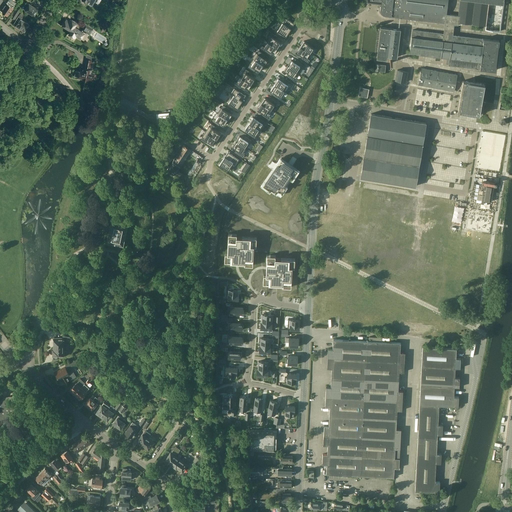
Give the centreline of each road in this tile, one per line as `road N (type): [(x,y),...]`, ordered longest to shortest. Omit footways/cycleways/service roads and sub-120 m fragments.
road 1 (residential): [(24,365),(49,289),(96,242),(110,161)]
road 2 (residential): [(210,162),(310,13),(342,1)]
road 3 (unclassified): [(405,508),(411,340)]
road 4 (unclassified): [(443,507),(476,343)]
road 5 (unclassified): [(320,334),(314,493)]
road 6 (unclassified): [(320,157),(342,1)]
road 7 (unclassified): [(308,309),(320,157)]
road 8 (residential): [(110,161),(86,108),(27,47)]
